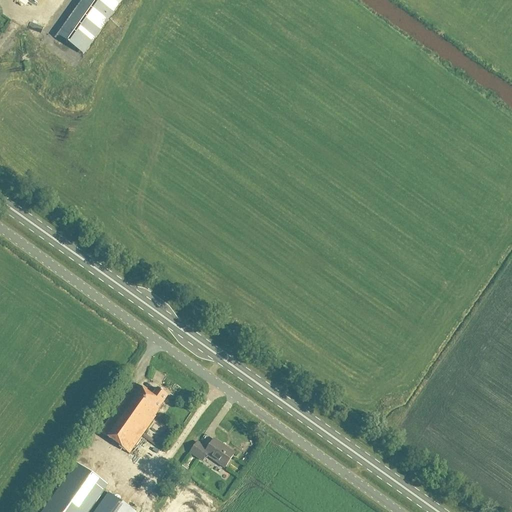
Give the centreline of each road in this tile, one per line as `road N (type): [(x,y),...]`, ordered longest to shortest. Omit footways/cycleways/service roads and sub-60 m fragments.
road 1 (primary): [(443,511),(0,195)]
road 2 (unclassified): [(406,511),(0,220)]
road 3 (track): [(137,511),(223,380)]
